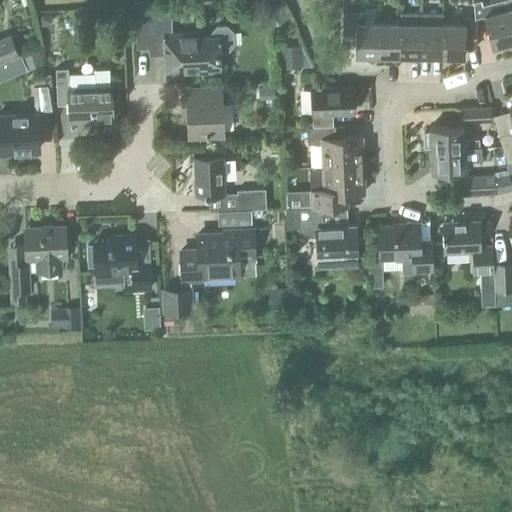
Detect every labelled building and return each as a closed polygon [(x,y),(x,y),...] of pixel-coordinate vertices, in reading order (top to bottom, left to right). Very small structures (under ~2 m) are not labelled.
[(511,39),(511,0),(505,0),(502,1),(511,39)] [(492,45),(511,39),(502,1),(485,5),(484,1),(474,4),(479,20),(485,18),(492,45)] [(171,10),(135,12),(136,39),(149,38),(149,47),(165,46),(165,54),(166,68),(197,67),(197,71),(220,70),(219,54),(230,53),(237,47),(236,32),(229,25),(219,26),(212,33),(212,35),(198,36),(197,32),(173,33),(171,10)] [(399,54),(421,54),(422,12),(400,12),(400,21),(399,54)] [(422,12),(421,54),(442,55),(443,22),(443,13),(422,12)] [(355,53),(377,54),(378,21),(367,21),(367,14),(343,13),(343,45),(355,45),(355,53)] [(91,15),(92,31),(104,30),(104,15),(91,15)] [(477,49),(477,19),(465,19),(465,22),(443,22),(442,55),(464,55),(465,49),(477,49)] [(399,54),(400,21),(378,21),(377,54),(399,54)] [(0,62),(20,54),(19,52),(11,33),(0,37),(0,62)] [(280,47),(281,64),(282,67),(292,67),(302,66),(301,59),(300,45),(287,46),(280,47)] [(68,67),(56,68),(57,104),(70,103),(71,120),(112,118),(111,85),(110,85),(109,68),(94,69),(94,73),(69,74),(68,67)] [(55,111),(50,78),(36,79),(36,86),(35,86),(36,112),(55,111)] [(166,101),(168,80),(156,79),(154,100),(166,101)] [(313,125),(333,124),(333,112),(352,112),(352,86),(312,88),(313,113),(313,125)] [(221,88),(202,89),(203,101),(183,102),(184,110),(189,110),(190,133),(223,132),(221,88)] [(491,105),(460,107),(461,122),(492,120),(491,105)] [(0,150),(37,149),(36,113),(0,114),(0,150)] [(323,165),(363,163),(362,135),(336,137),(335,124),(333,124),(313,125),(307,126),(308,143),(322,142),(323,165)] [(430,146),(430,148),(480,145),(480,138),(465,138),(464,125),(429,126),(430,130),(424,130),(424,146),(430,146)] [(511,131),(500,135),(508,163),(511,162),(511,131)] [(480,145),(430,148),(431,170),(466,169),(466,155),(480,154),(480,145)] [(204,193),(204,194),(225,192),(223,156),(194,157),(194,167),(196,167),(197,193),(204,193)] [(311,205),(322,205),(339,204),(349,204),(348,192),(364,191),(363,163),(323,165),(324,188),(310,189),(311,205)] [(495,173),(460,174),(461,195),(496,193),(495,173)] [(267,208),(266,187),(237,189),(237,192),(238,209),(267,208)] [(323,225),(322,205),(311,205),(311,206),(288,207),(289,229),(298,228),(298,230),(310,235),(317,235),(318,261),(357,259),(355,224),(323,225)] [(480,218),(442,220),(444,250),(472,249),(473,272),(482,272),(482,288),(494,287),(493,278),(494,278),(494,272),(493,242),(481,243),(480,218)] [(406,223),(379,225),(380,257),(403,256),(404,270),(434,269),(433,240),(420,240),(419,221),(406,222),(406,223)] [(25,227),(26,248),(10,248),(11,263),(12,290),(12,302),(29,301),(28,262),(28,258),(37,258),(38,273),(65,272),(65,257),(67,257),(65,225),(25,227)] [(183,287),(164,288),(165,310),(192,309),(190,281),(201,280),(200,275),(239,273),(238,249),(254,248),(253,229),(223,230),(223,232),(197,233),(198,249),(181,250),(183,287)] [(89,264),(95,264),(96,283),(123,282),(123,290),(152,289),(150,259),(137,260),(135,234),(117,235),(117,239),(94,240),(94,244),(88,244),(89,264)] [(494,278),(493,278),(494,287),(496,306),(508,305),(507,293),(511,292),(511,263),(500,265),(500,274),(496,274),(496,278),(494,278)] [(436,296),(411,297),(412,314),(437,313),(436,296)] [(219,415),(193,418),(198,460),(224,457),(220,425),(232,424),(229,400),(217,401),(219,415)] [(246,400),(246,424),(258,424),(257,456),(283,456),(284,414),(258,414),(258,400),(246,400)] [(284,414),(283,456),(309,456),(309,424),(321,424),(321,400),(309,400),(309,414),(284,414)] [(477,430),(466,431),(468,455),(480,454),(479,447),(509,445),(505,400),(475,402),(477,430)] [(166,407),(154,408),(157,432),(169,431),(172,463),(198,460),(193,418),(168,421),(166,407)] [(383,412),(376,459),(406,464),(411,433),(424,435),(428,409),(414,407),(413,416),(383,412)] [(130,427),(105,432),(114,474),(140,468),(133,437),(144,434),(139,410),(127,413),(130,427)] [(77,424),(65,426),(71,450),(82,448),(89,479),(114,474),(105,432),(80,438),(77,424)] [(45,448),(21,456),(33,496),(58,488),(48,458),(60,454),(53,431),(41,435),(45,448)] [(0,476),(8,504),(33,496),(21,456),(0,461),(0,476)] [(500,493),(505,470),(444,457),(440,480),(500,493)] [(504,499),(482,501),(482,511),(511,511),(511,486),(503,487),(504,499)]
